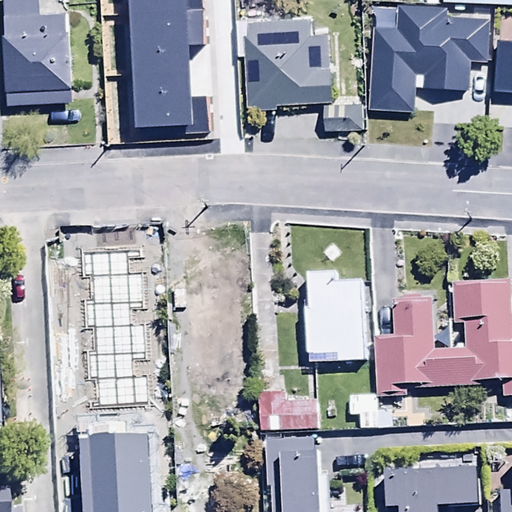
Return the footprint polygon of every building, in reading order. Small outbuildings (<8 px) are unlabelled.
[(52,0),(1,3),(8,116),(74,112),(67,0),(52,0)] [(218,107),(212,0),(141,0),(142,16),(129,16),(131,44),(144,43),(146,80),(132,81),(134,108),(149,107),(149,111),(218,107)] [(445,5),(445,12),(511,14),(511,0),(437,0),(437,5),(445,5)] [(414,16),(367,15),(365,58),(397,59),(397,49),(413,50),(414,16)] [(309,24),(237,29),(240,71),(246,71),(250,116),(334,110),(329,39),(311,41),(309,24)] [(511,51),(471,54),(471,76),(445,77),(445,90),(438,90),(440,123),(511,120),(511,51)] [(322,114),(323,141),(363,139),(362,112),(322,114)] [(199,298),(182,298),(186,383),(197,383),(197,389),(203,389),(203,398),(245,397),(241,283),(213,284),(212,279),(199,280),(199,298)] [(307,318),(309,364),(337,363),(338,372),(369,371),(366,292),(338,293),(338,282),(309,283),(311,318),(307,318)] [(395,343),(374,345),(378,404),(396,403),(396,397),(504,390),(505,406),(511,405),(511,341),(508,290),(450,294),(452,327),(448,328),(450,359),(432,361),(429,308),(423,309),(423,301),(402,302),(402,309),(393,310),(395,343)] [(360,424),(361,438),(393,436),(391,417),(376,418),(375,399),(349,401),(350,424),(360,424)] [(259,403),(260,440),(320,438),(319,409),(287,410),(286,402),(259,403)] [(262,453),(265,511),(362,511),(362,507),(330,509),(328,481),(322,482),(320,450),(262,453)] [(480,511),(478,483),(383,489),(384,511),(480,511)] [(0,511),(19,511),(20,508),(5,508),(5,494),(0,494),(0,511)] [(511,511),(511,499),(501,500),(501,511),(511,511)]
